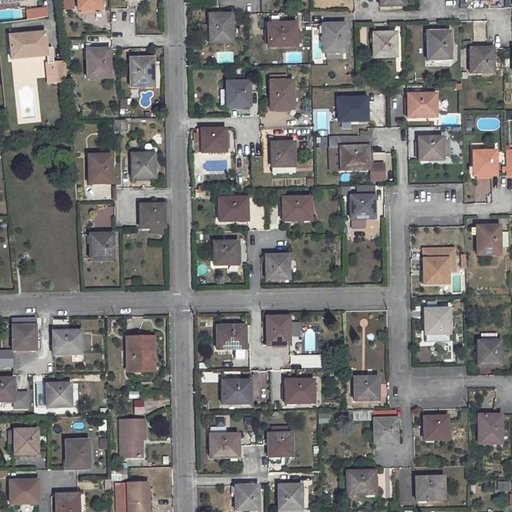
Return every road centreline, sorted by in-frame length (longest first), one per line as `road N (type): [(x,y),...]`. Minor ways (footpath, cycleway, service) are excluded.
road 1 (residential): [(181,298),(184,479)]
road 2 (residential): [(255,296),(398,292)]
road 3 (residential): [(45,300),(181,298)]
road 4 (residential): [(503,182),(503,208),(406,209)]
road 5 (residential): [(409,390),(505,382),(507,407)]
